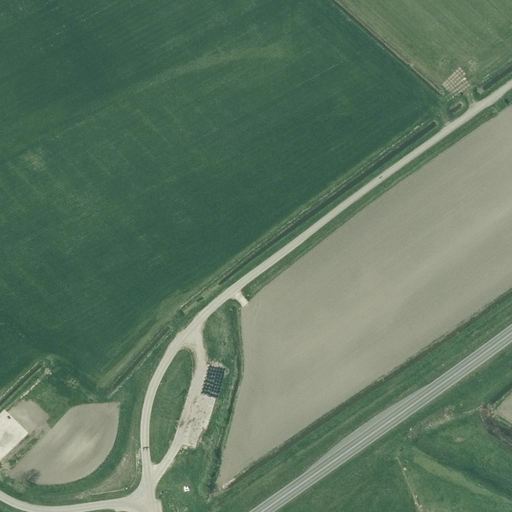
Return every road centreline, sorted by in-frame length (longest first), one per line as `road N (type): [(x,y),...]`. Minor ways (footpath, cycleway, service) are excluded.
road 1 (unclassified): [(148,498),(145,410),(160,365),(190,327),(511,81)]
road 2 (trunk): [(258,511),(511,331)]
road 3 (unclassified): [(148,498),(45,510),(0,496)]
